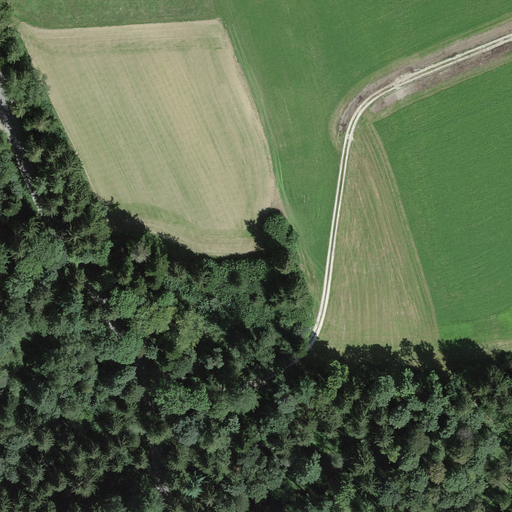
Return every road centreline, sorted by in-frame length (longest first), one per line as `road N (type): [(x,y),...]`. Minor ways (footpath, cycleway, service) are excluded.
road 1 (track): [(141,374),(215,395),(304,350),(324,306),(357,114),(381,92),(511,36)]
road 2 (unclassified): [(167,511),(141,374),(44,214),(0,77)]
